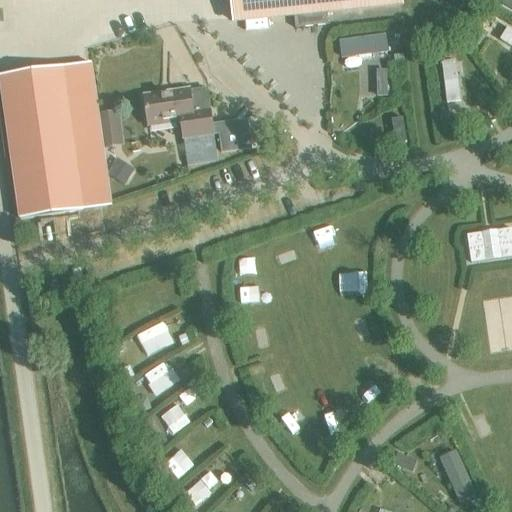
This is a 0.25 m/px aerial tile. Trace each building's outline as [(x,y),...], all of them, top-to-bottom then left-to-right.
[(398,0),(229,0),(232,22),(399,5),(398,0)] [(511,29),(508,26),(500,38),(511,46),(511,29)] [(478,31),(471,41),(479,46),(485,36),(478,31)] [(386,35),(341,41),(342,54),(388,49),(386,35)] [(448,46),(440,46),(441,59),(449,58),(448,46)] [(457,60),(442,62),(447,103),(462,101),(457,60)] [(90,64),(62,68),(82,211),(110,207),(105,174),(90,64)] [(82,211),(62,68),(0,76),(0,87),(19,220),(82,211)] [(389,83),(378,83),(378,93),(389,93),(389,83)] [(188,89),(143,95),(147,127),(180,122),(183,139),(213,135),(209,110),(192,112),(188,89)] [(378,94),(364,94),(364,104),(378,104),(378,94)] [(402,118),(392,120),(396,145),(407,143),(402,118)] [(222,153),(243,150),(241,132),(219,136),(222,153)] [(116,159),(105,174),(123,186),(133,171),(116,159)] [(511,229),(466,237),(470,265),(511,258),(511,229)] [(155,315),(147,293),(125,300),(132,323),(155,315)] [(171,344),(161,324),(136,337),(146,357),(171,344)] [(185,335),(179,338),(183,347),(189,344),(185,335)] [(122,345),(113,348),(115,355),(124,352),(122,345)] [(155,397),(179,381),(166,362),(142,378),(155,397)] [(128,387),(119,391),(122,400),(132,396),(128,387)] [(181,401),(166,412),(175,424),(190,413),(181,401)] [(179,451),(163,463),(172,474),(187,463),(179,451)] [(476,496),(456,451),(439,458),(460,503),(476,496)] [(398,454),(394,466),(403,470),(408,458),(398,454)] [(212,503),(228,487),(213,472),(197,488),(212,503)]
